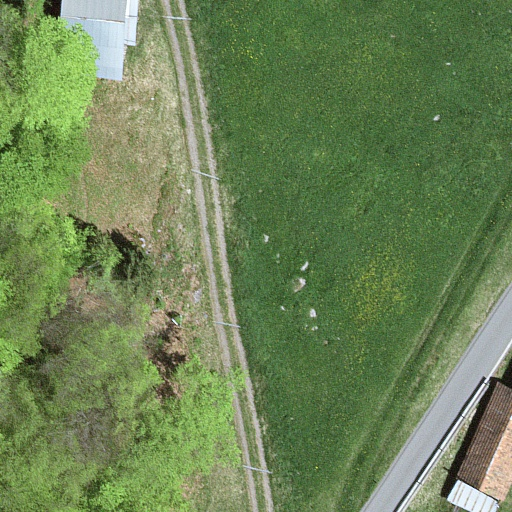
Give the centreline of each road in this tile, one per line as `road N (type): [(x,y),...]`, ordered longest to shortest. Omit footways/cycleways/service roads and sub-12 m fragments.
road 1 (track): [(172,0),(201,124),(260,511)]
road 2 (unclassified): [(511,310),(375,511)]
